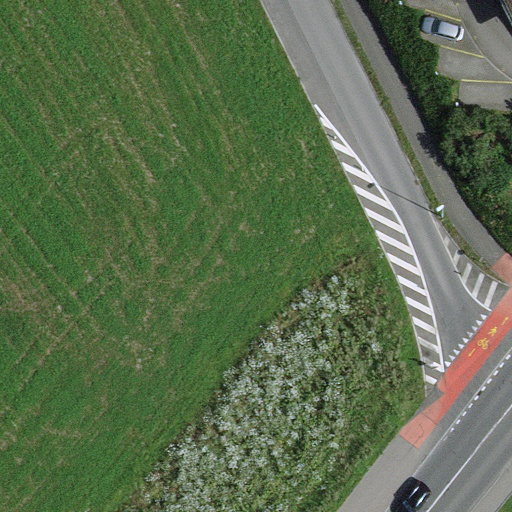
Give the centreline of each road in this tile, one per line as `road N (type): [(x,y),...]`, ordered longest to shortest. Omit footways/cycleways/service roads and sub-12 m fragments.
road 1 (residential): [(294,0),(507,407)]
road 2 (primary): [(424,511),(507,407)]
